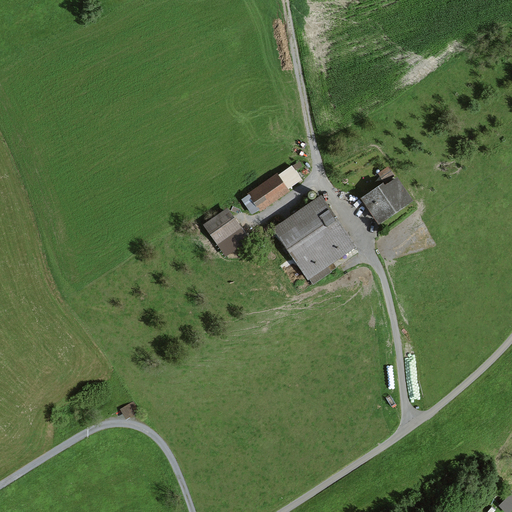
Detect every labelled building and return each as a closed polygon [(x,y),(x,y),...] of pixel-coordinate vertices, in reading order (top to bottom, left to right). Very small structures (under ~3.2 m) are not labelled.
[(363,195),(380,220),(413,197),(396,172),(363,195)] [(289,190),(278,173),(248,192),(259,209),(289,190)] [(321,191),(273,224),(309,277),(357,245),(321,191)] [(231,203),(206,220),(220,239),(244,222),(231,203)] [(131,397),(118,404),(124,415),(137,408),(131,397)] [(506,511),(508,511),(511,509),(511,493),(500,504),(506,511)]
